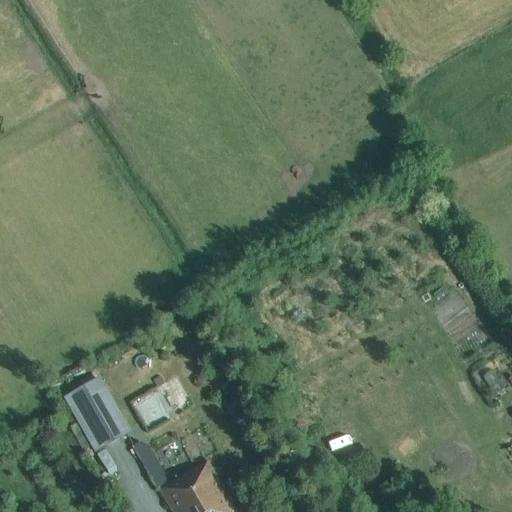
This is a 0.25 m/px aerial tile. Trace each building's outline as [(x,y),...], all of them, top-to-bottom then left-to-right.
[(98,373),(62,393),(94,449),(130,429),(98,373)] [(174,375),(164,381),(171,395),(182,389),(174,375)] [(240,384),(225,393),(232,403),(246,395),(240,384)] [(135,401),(150,429),(172,418),(157,389),(135,401)] [(235,511),(208,463),(160,491),(171,511),(235,511)]
